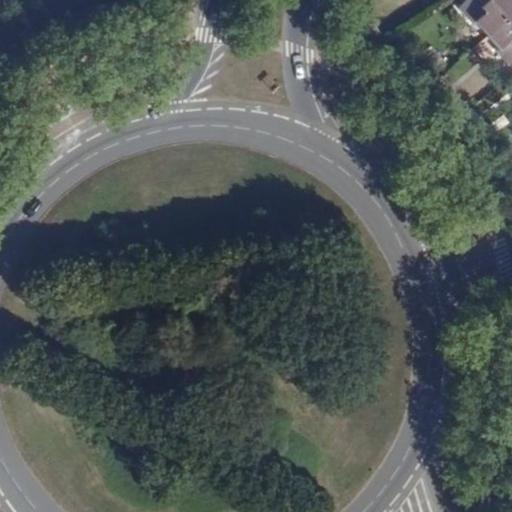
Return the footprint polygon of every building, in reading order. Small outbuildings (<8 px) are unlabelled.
[(476,22),(487,35),(511,11),(511,0),(479,0),(483,5),(478,9),(484,15),(476,22)] [(511,11),(487,35),(502,51),(510,43),(511,44),(511,11)] [(511,61),(511,44),(510,43),(502,51),(511,61)] [(437,80),(423,94),(452,124),(469,110),(437,80)] [(470,109),(469,110),(452,124),(475,148),(507,124),(501,116),(486,127),(470,109)]
